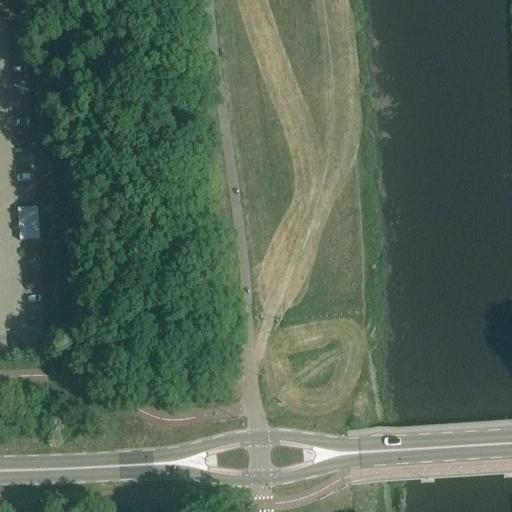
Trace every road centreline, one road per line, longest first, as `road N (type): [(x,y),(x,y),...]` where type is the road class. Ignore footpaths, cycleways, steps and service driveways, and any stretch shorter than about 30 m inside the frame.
road 1 (unknown): [(0,59),(9,263),(0,309)]
road 2 (tertiary): [(150,465),(260,483),(349,452)]
road 3 (tertiary): [(349,452),(257,435),(150,465)]
road 4 (tertiary): [(349,452),(511,444)]
road 5 (tertiary): [(150,465),(0,472)]
